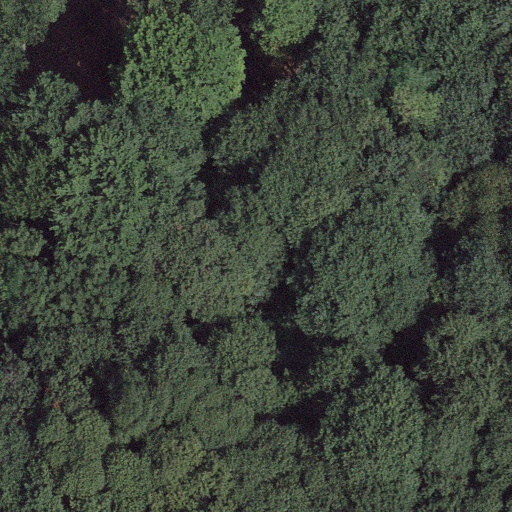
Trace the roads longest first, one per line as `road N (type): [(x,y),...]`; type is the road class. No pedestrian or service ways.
road 1 (track): [(511,402),(180,320)]
road 2 (track): [(0,296),(180,320)]
